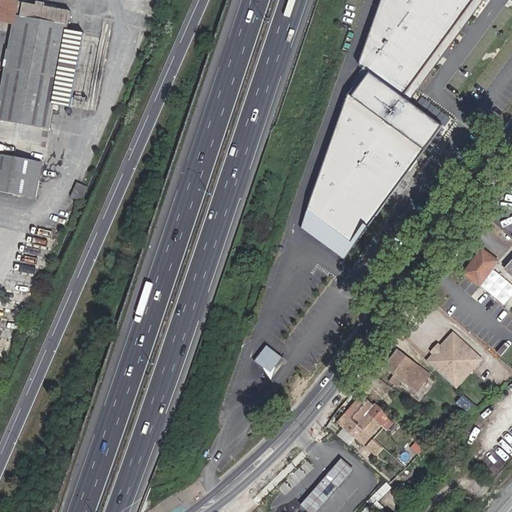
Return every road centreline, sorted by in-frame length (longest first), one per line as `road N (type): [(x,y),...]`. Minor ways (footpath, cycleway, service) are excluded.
road 1 (motorway): [(255,0),(81,511)]
road 2 (motorway): [(120,511),(292,0)]
road 3 (motorway): [(203,0),(0,467)]
road 4 (unknown): [(362,0),(214,446)]
road 5 (secondary): [(511,139),(307,413),(263,455)]
road 6 (unknown): [(0,223),(39,213),(62,181),(97,109),(118,36)]
road 7 (unknown): [(355,275),(466,114)]
road 8 (unknown): [(489,0),(438,82),(466,114)]
road 9 (secondary): [(263,455),(240,435),(179,511)]
